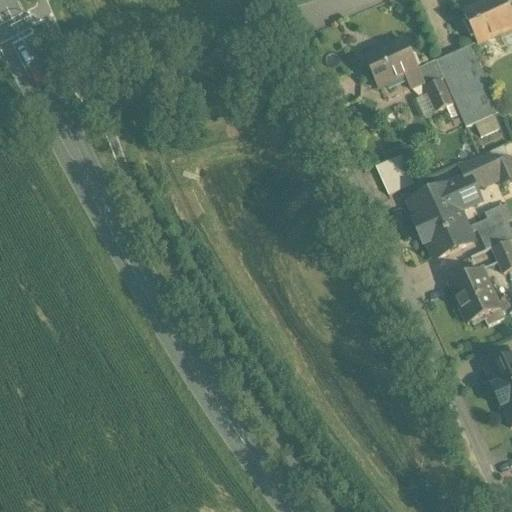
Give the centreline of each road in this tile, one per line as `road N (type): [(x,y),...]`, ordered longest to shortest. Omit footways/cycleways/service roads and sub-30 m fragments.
road 1 (secondary): [(293,511),(178,342),(0,11)]
road 2 (residential): [(507,511),(317,90),(283,32)]
